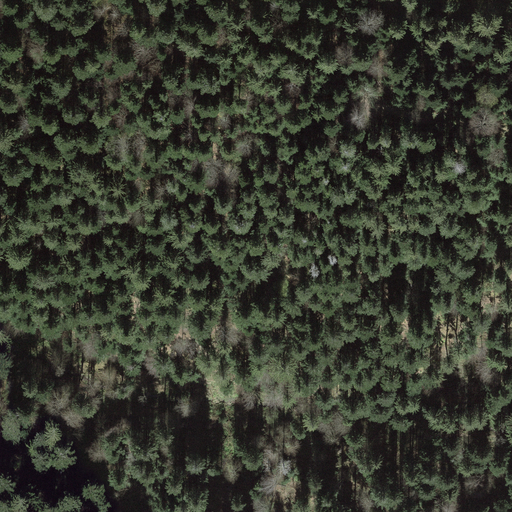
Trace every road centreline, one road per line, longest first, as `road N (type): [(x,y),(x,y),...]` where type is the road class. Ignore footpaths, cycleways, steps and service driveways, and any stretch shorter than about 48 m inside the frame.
road 1 (track): [(60,0),(44,73),(57,169),(112,168),(305,303)]
road 2 (track): [(0,319),(75,356),(344,397)]
